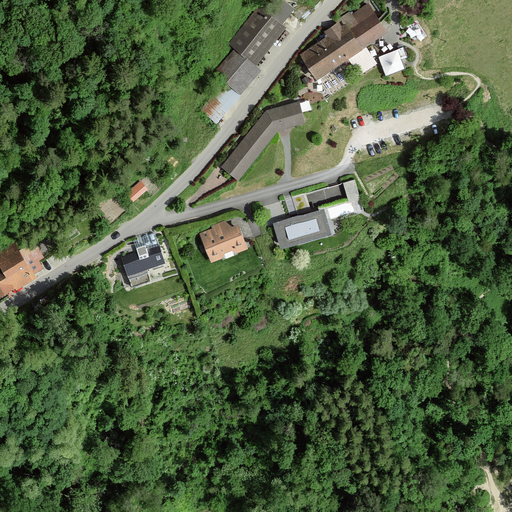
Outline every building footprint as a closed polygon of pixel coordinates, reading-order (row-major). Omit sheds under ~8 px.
[(283,0),(266,0),(261,7),(282,24),(295,9),(283,0)] [(327,36),(299,55),(317,81),(363,50),(363,49),(372,43),(388,32),(368,3),(352,14),(350,11),(335,21),(337,23),(324,31),(327,36)] [(255,66),(287,28),(282,24),(261,7),(259,5),(227,43),(234,49),(213,73),(224,81),(240,95),(261,71),(255,66)] [(407,57),(403,47),(378,57),(386,76),(406,68),(402,59),(407,57)] [(224,81),(200,110),(217,124),(240,95),(224,81)] [(270,109),(266,111),(221,167),(238,181),(279,130),(281,130),(305,123),(302,112),(299,102),(299,101),(270,109)] [(355,179),(343,183),(349,202),(349,203),(352,202),(355,212),(355,213),(364,211),(355,179)] [(141,181),(126,194),(133,202),(148,189),(141,181)] [(334,235),(326,209),(275,224),(283,250),(334,235)] [(201,233),(213,263),(250,249),(240,225),(234,227),(227,221),(213,226),(214,228),(201,233)] [(0,297),(15,289),(16,291),(37,278),(34,274),(44,269),(39,261),(44,258),(35,242),(19,251),(14,243),(0,251),(0,297)] [(145,246),(136,249),(137,252),(121,257),(132,288),(151,281),(147,270),(166,264),(159,244),(146,249),(145,246)]
